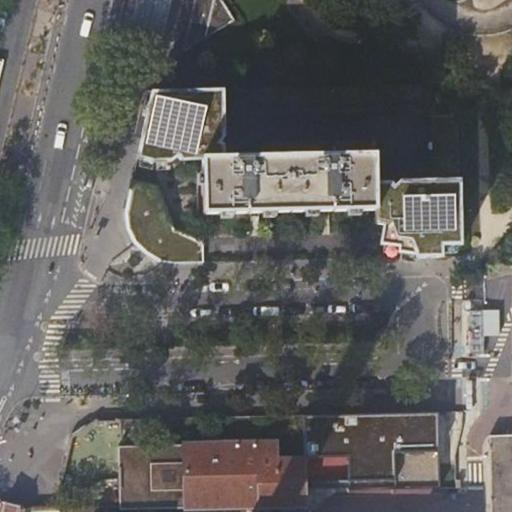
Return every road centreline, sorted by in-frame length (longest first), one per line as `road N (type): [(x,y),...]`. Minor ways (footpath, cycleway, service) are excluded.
road 1 (residential): [(0,382),(421,365),(421,296),(30,303)]
road 2 (primary): [(30,303),(96,0)]
